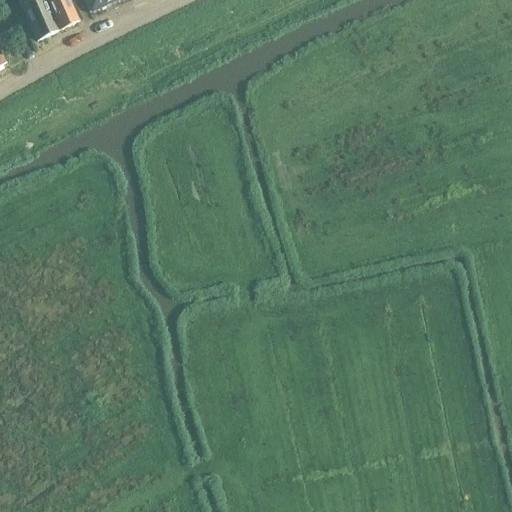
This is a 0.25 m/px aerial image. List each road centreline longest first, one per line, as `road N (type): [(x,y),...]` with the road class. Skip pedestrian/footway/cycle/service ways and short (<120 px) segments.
road 1 (residential): [(0,96),(187,0)]
road 2 (track): [(125,511),(209,470),(245,479),(282,511)]
